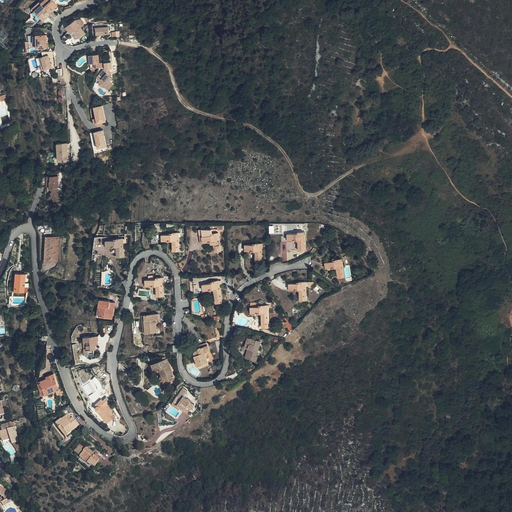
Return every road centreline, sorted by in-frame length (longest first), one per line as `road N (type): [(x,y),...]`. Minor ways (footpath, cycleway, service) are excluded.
road 1 (residential): [(0,272),(14,234),(32,230),(38,283),(71,388),(97,429),(122,440),(132,426),(114,365),(140,255),(161,253),(177,272),(181,364),(194,381),(211,383),(227,365),(228,322),(242,289),(311,263)]
road 2 (track): [(119,42),(146,47),(167,63),(186,104),(273,139),(310,196),(371,161)]
